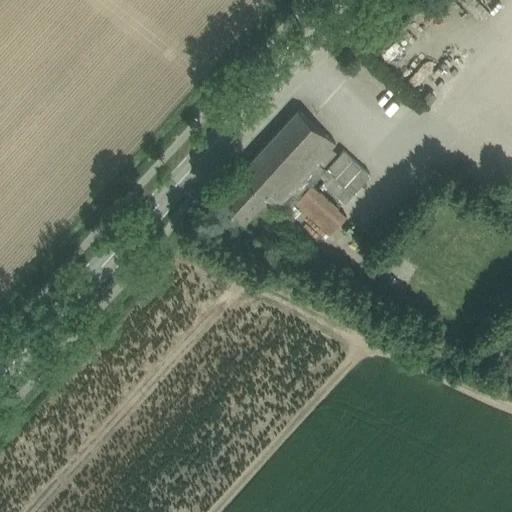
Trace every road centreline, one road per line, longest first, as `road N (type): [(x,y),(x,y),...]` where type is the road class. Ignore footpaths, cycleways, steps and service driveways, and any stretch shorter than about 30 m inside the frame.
road 1 (secondary): [(0,378),(348,0)]
road 2 (unknown): [(315,59),(434,130)]
